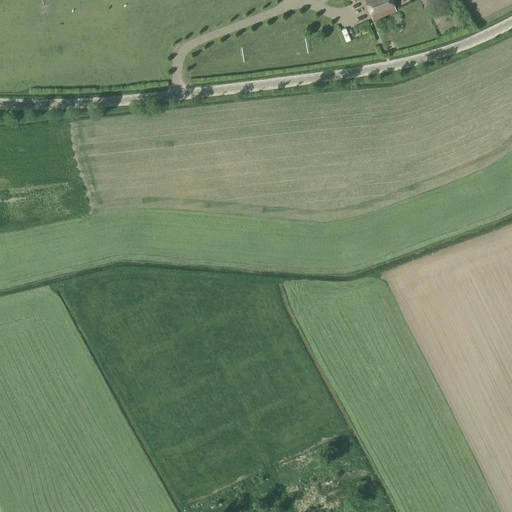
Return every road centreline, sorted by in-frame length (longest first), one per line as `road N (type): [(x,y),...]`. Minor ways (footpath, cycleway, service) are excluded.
road 1 (tertiary): [(511,23),(384,70),(116,104),(0,105)]
road 2 (unknown): [(164,98),(176,59),(201,34),(294,2),(349,14)]
